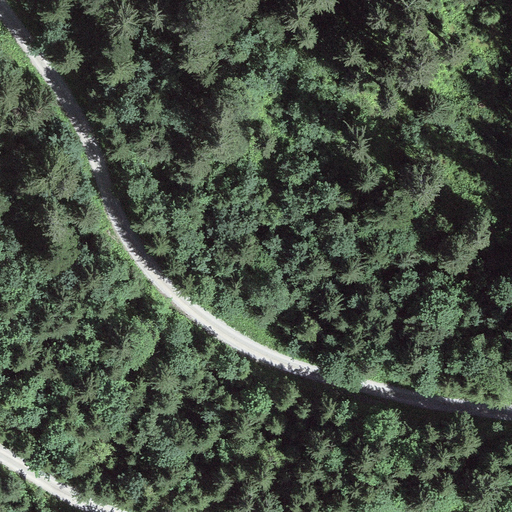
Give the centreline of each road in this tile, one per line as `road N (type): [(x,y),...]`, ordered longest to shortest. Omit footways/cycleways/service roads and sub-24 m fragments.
road 1 (track): [(511,415),(298,372),(190,316),(122,248),(82,105),(0,0)]
road 2 (track): [(0,460),(113,511)]
